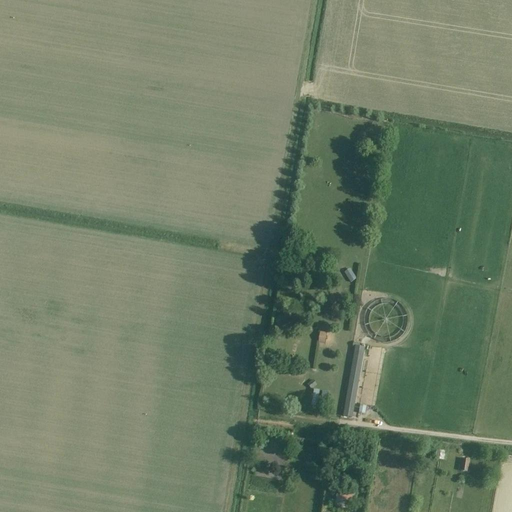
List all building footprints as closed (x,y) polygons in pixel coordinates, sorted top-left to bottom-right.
[(295,272),(302,265),(296,259),(295,260),(293,258),(287,263),(295,272)] [(344,273),(350,284),(356,280),(350,269),(344,273)] [(291,323),(287,313),(274,319),(278,328),(291,323)] [(325,344),(326,333),(318,332),(317,343),(325,344)] [(354,353),(343,417),(350,418),(352,419),(363,355),(354,353)] [(316,385),(312,380),(306,385),(311,390),(312,389),(316,385)] [(345,435),(360,437),(361,428),(346,426),(345,435)] [(435,451),(434,460),(438,460),(440,461),(444,461),(445,452),(435,451)] [(460,459),(458,471),(467,472),(469,461),(460,459)] [(335,501),(352,504),(353,494),(337,492),(335,501)]
